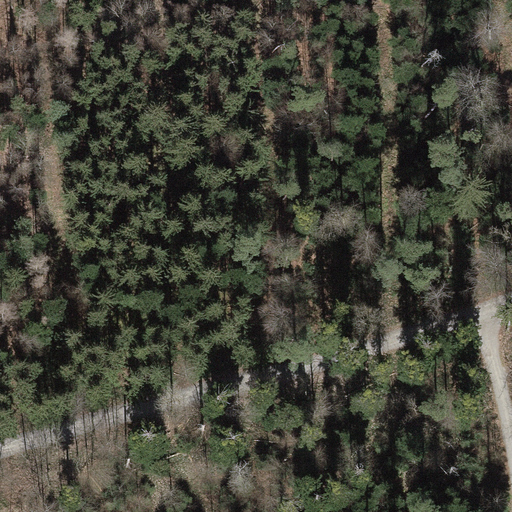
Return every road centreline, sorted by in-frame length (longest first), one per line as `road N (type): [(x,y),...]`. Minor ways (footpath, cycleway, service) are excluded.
road 1 (track): [(0,448),(408,335),(511,298)]
road 2 (track): [(511,454),(481,308)]
